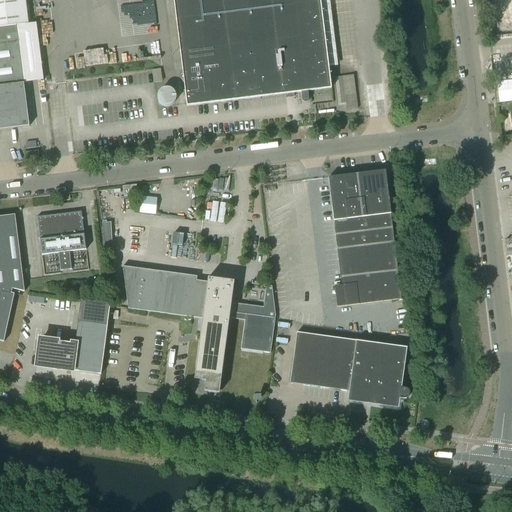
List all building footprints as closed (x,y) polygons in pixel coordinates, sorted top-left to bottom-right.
[(0,0),(0,127),(28,124),(15,25),(29,23),(25,0),(0,0)] [(173,0),(187,108),(257,99),(257,101),(261,101),(260,99),(301,94),(302,98),(308,97),(308,93),(331,90),(320,0),(173,0)] [(511,0),(498,0),(501,28),(511,26),(511,0)] [(354,75),(335,78),(339,107),(346,106),(347,111),(358,109),(354,75)] [(158,98),(158,99),(158,100),(158,101),(158,102),(159,103),(159,104),(160,105),(161,106),(162,107),(163,107),(164,108),(165,108),(166,108),(170,108),(170,107),(171,107),(172,107),(173,106),(173,105),(174,105),(175,104),(175,103),(176,102),(176,101),(176,100),(176,99),(176,98),(176,97),(176,96),(175,95),(175,94),(174,93),(174,92),(173,92),(172,91),(171,91),(170,90),(169,90),(168,90),(167,90),(166,90),(165,90),(164,90),(163,90),(162,91),(161,92),(160,93),(159,94),(159,95),(158,96),(158,97),(158,98)] [(38,150),(26,152),(27,159),(39,158),(38,150)] [(385,171),(328,178),(338,260),(345,259),(348,284),(341,285),(344,306),(401,299),(385,171)] [(137,185),(123,187),(124,197),(138,195),(137,185)] [(81,212),(37,217),(41,255),(58,253),(60,271),(72,270),(69,252),(86,250),(81,212)] [(15,215),(0,216),(0,341),(4,342),(14,294),(11,293),(12,289),(24,292),(15,215)] [(197,276),(122,267),(128,309),(202,319),(196,368),(203,369),(202,380),(205,381),(204,391),(219,393),(229,318),(244,321),(240,349),(270,353),(275,316),(272,286),(266,286),(263,307),(231,303),(234,281),(208,278),(207,282),(196,281),(197,276)] [(40,339),(37,366),(72,370),(101,374),(110,306),(110,304),(80,300),(78,323),(75,344),(40,339)] [(297,333),(290,383),(371,395),(370,402),(395,405),(396,398),(402,399),(403,399),(404,400),(405,399),(406,399),(407,399),(407,398),(408,398),(409,397),(409,396),(410,394),(410,393),(409,393),(409,392),(409,391),(408,390),(407,389),(406,389),(405,389),(401,388),(406,348),(297,333)]
